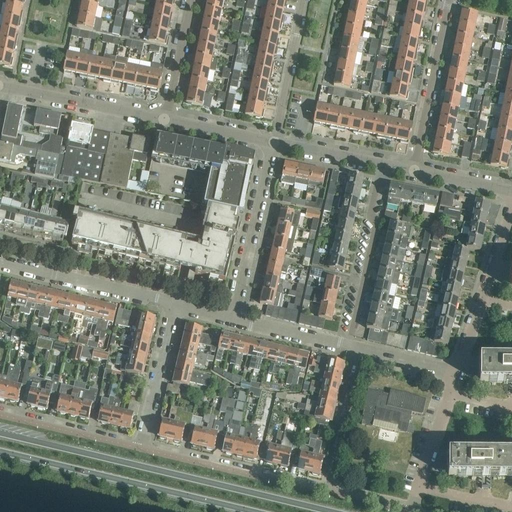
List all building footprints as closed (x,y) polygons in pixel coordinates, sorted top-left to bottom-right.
[(80,0),(80,3),(98,7),(104,8),(105,0),(80,0)] [(156,0),(155,6),(171,10),(172,6),(174,6),(175,0),(156,0)] [(206,0),(204,8),(221,12),(224,0),(223,0),(207,0),(207,1),(206,0)] [(283,0),(268,0),(267,9),(283,12),(283,8),(285,8),(287,1),(283,0)] [(95,19),(98,7),(80,3),(78,11),(80,11),(79,15),(95,19)] [(348,15),(364,18),(366,6),(349,3),(347,10),(349,11),(348,15)] [(409,3),(406,15),(422,18),(423,14),(425,14),(426,6),(409,3)] [(6,5),(3,16),(21,20),(23,12),(21,12),(22,8),(6,5)] [(155,6),(153,18),(171,22),(172,14),(170,14),(171,10),(155,6)] [(219,24),(221,12),(204,8),(202,16),(204,16),(203,21),(219,24)] [(283,12),(267,9),(264,21),(282,24),(284,16),(282,16),(283,12)] [(376,16),(375,21),(382,22),(382,21),(383,17),(385,10),(378,9),(376,16)] [(459,24),(475,27),(477,15),(461,12),(460,12),(458,20),(460,20),(459,24)] [(76,27),(93,31),(95,19),(79,15),(78,19),(77,19),(75,27),(76,27)] [(344,27),(361,30),(364,18),(348,15),(347,19),(345,19),(344,27)] [(406,15),(404,27),(421,30),(423,22),(421,22),(422,18),(406,15)] [(3,16),(1,28),(17,31),(18,27),(20,28),(21,20),(3,16)] [(153,18),(150,30),(166,33),(167,29),(169,30),(171,22),(153,18)] [(498,27),(497,32),(504,33),(505,28),(507,21),(500,20),(498,27)] [(201,24),(199,32),(217,36),(219,24),(203,21),(202,25),(201,24)] [(264,21),(262,33),(278,36),(279,32),(280,32),(282,24),(264,21)] [(113,27),(112,35),(119,36),(120,29),(121,24),(114,22),(113,27)] [(473,39),(475,27),(459,24),(458,28),(456,28),(455,35),(473,39)] [(343,39),(359,42),(361,30),(344,27),(342,34),(344,35),(343,39)] [(404,27),(401,38),(417,42),(418,38),(420,38),(421,30),(404,27)] [(1,28),(0,32),(0,40),(16,44),(18,36),(16,35),(17,31),(1,28)] [(72,29),(71,37),(83,39),(84,32),(72,29)] [(166,37),(166,33),(150,30),(148,42),(164,45),(166,45),(167,38),(166,37)] [(214,47),(217,36),(199,32),(197,40),(199,40),(198,44),(214,47)] [(278,36),(262,33),(259,44),(277,48),(279,40),(277,40),(278,36)] [(454,47),(470,51),(473,39),(455,35),(453,43),(455,43),(454,47)] [(401,38),(399,50),(416,54),(418,46),(416,46),(417,42),(401,38)] [(339,50),(357,54),(359,42),(343,39),(342,43),(341,42),(339,50)] [(0,40),(0,52),(12,55),(13,51),(15,51),(16,44),(0,40)] [(238,47),(237,52),(244,54),(245,49),(246,42),(239,40),(238,46),(238,47)] [(196,48),(194,56),(212,59),(214,47),(198,44),(198,48),(196,48)] [(259,44),(257,56),(273,60),(274,55),(275,56),(277,48),(259,44)] [(370,44),(368,56),(375,57),(377,46),(370,44)] [(468,62),(470,51),(454,47),(453,51),(452,51),(450,59),(468,62)] [(69,48),(64,72),(64,74),(71,76),(72,74),(76,74),(80,56),(81,50),(69,48)] [(338,62),(354,65),(357,54),(339,50),(337,58),(339,58),(338,62)] [(399,50),(397,62),(412,65),(413,61),(415,61),(416,54),(399,50)] [(11,59),(12,55),(0,52),(0,65),(10,67),(11,67),(13,59),(11,59)] [(91,58),(80,56),(76,74),(80,75),(79,77),(87,79),(91,58)] [(103,61),(99,79),(103,80),(103,82),(111,84),(115,63),(116,58),(104,56),(103,61)] [(194,56),(193,63),(194,64),(194,68),(209,71),(215,72),(218,60),(212,59),(194,56)] [(273,60),(257,56),(255,68),(272,72),(274,64),(272,64),(273,60)] [(103,61),(91,58),(87,79),(95,80),(95,78),(99,79),(103,61)] [(128,58),(127,64),(149,70),(151,64),(128,58)] [(449,71),(465,74),(468,62),(450,59),(448,67),(450,67),(449,71)] [(334,74),(352,77),(354,65),(338,62),(337,66),(336,66),(334,74)] [(397,62),(394,74),(412,77),(413,69),(412,69),(412,65),(397,62)] [(127,66),(115,63),(111,84),(118,85),(119,83),(123,84),(127,66)] [(139,68),(127,66),(123,84),(127,85),(126,87),(134,89),(139,68)] [(142,88),(146,89),(150,70),(139,68),(134,89),(142,90),(142,88)] [(191,71),(189,79),(207,83),(209,71),(194,68),(193,72),(191,71)] [(255,68),(252,80),(268,83),(269,79),(271,79),(272,72),(255,68)] [(162,73),(150,70),(146,89),(150,90),(150,92),(158,93),(158,92),(162,73)] [(463,86),(465,74),(449,71),(449,75),(447,75),(445,82),(463,86)] [(333,86),(349,89),(352,77),(334,74),(333,81),(334,82),(333,86)] [(394,74),(392,85),(408,89),(408,85),(410,85),(412,77),(394,74)] [(211,84),(207,83),(189,79),(188,87),(190,87),(189,91),(205,94),(206,86),(210,86),(211,84)] [(268,83),(252,80),(250,92),(267,95),(269,87),(267,87),(268,83)] [(371,94),(378,95),(380,83),(373,82),(371,94)] [(445,95),(461,98),(463,86),(445,82),(444,90),(445,90),(445,95)] [(241,101),(242,96),(235,94),(237,86),(231,84),(229,94),(236,95),(235,100),(241,101)] [(389,97),(405,101),(405,100),(407,101),(408,93),(407,93),(408,89),(392,85),(389,97)] [(205,94),(189,91),(188,95),(186,95),(185,103),(186,103),(202,107),(205,94)] [(250,92),(247,103),(263,107),(264,103),(266,103),(267,95),(250,92)] [(442,98),(440,106),(458,110),(464,111),(467,99),(461,98),(445,95),(444,99),(442,98)] [(511,96),(504,95),(502,107),(511,108),(511,96)] [(232,113),(234,101),(227,99),(225,111),(232,113)] [(468,112),(478,114),(480,102),(473,100),(471,100),(468,112)] [(247,103),(245,115),(261,119),(261,118),(263,119),(264,111),(262,111),(263,107),(247,103)] [(17,137),(23,108),(8,105),(1,137),(16,140),(17,137)] [(322,125),(326,126),(329,107),(317,105),(313,124),(314,124),(314,125),(321,127),(322,125)] [(440,118),(456,122),(458,110),(440,106),(439,114),(440,114),(440,118)] [(341,110),(329,107),(326,126),(330,127),(329,129),(337,130),(341,110)] [(511,108),(502,107),(500,118),(511,120),(511,108)] [(345,130),(349,131),(353,112),(341,110),(337,130),(345,132),(345,130)] [(40,128),(39,134),(50,136),(57,137),(61,116),(37,111),(34,127),(40,128)] [(353,133),(361,135),(365,115),(353,112),(349,131),(353,132),(353,133)] [(377,117),(365,115),(361,135),(368,137),(369,135),(373,136),(377,117)] [(388,119),(377,117),(373,136),(377,136),(376,138),(384,140),(388,119)] [(453,133),(456,122),(440,118),(439,122),(437,122),(435,130),(453,133)] [(511,120),(500,118),(497,130),(511,133),(511,120)] [(400,122),(388,119),(384,140),(392,142),(392,140),(396,140),(400,122)] [(412,124),(400,122),(396,140),(400,141),(400,143),(408,145),(408,143),(412,124)] [(69,143),(68,148),(72,149),(73,143),(79,145),(80,135),(88,137),(89,128),(72,125),(70,131),(69,131),(68,134),(70,135),(68,142),(69,143)] [(93,129),(89,128),(88,137),(80,135),(79,145),(73,143),(72,149),(68,148),(67,148),(65,157),(61,177),(63,177),(62,181),(68,183),(69,178),(100,184),(110,135),(93,132),(93,129)] [(435,130),(434,137),(436,138),(435,142),(451,145),(453,136),(457,137),(457,134),(453,133),(435,130)] [(511,133),(497,130),(495,142),(511,145),(511,133)] [(128,182),(133,157),(122,155),(125,138),(110,135),(100,184),(126,190),(128,182)] [(1,137),(0,143),(0,144),(19,148),(21,148),(24,137),(20,136),(19,138),(17,137),(16,140),(1,137)] [(59,156),(60,147),(62,138),(60,138),(57,137),(50,136),(49,142),(42,147),(41,152),(59,156)] [(208,207),(236,213),(239,213),(242,213),(252,167),(253,167),(255,158),(245,155),(235,152),(157,136),(151,161),(211,173),(204,206),(208,207)] [(132,140),(125,138),(122,155),(133,157),(134,153),(147,156),(150,141),(132,137),(132,140)] [(474,145),(473,150),(480,151),(481,146),(481,144),(482,139),(480,139),(475,138),(474,145)] [(448,157),(451,145),(435,142),(434,146),(432,145),(431,153),(432,154),(448,157)] [(511,145),(495,142),(492,154),(508,157),(509,153),(511,153),(511,148),(511,145)] [(0,144),(0,161),(14,165),(16,158),(20,155),(36,159),(37,152),(21,148),(19,148),(0,144)] [(468,159),(470,149),(463,148),(461,158),(468,159)] [(59,156),(41,152),(37,152),(36,159),(35,164),(37,164),(35,173),(35,175),(54,179),(55,175),(61,177),(65,157),(59,156)] [(508,161),(508,157),(492,154),(490,166),(506,169),(508,169),(509,161),(508,161)] [(281,182),(294,185),(298,166),(284,163),(281,182)] [(298,166),(295,184),(302,185),(303,181),(309,182),(311,169),(298,166)] [(311,169),(309,182),(308,186),(322,189),(325,172),(311,169)] [(330,183),(336,184),(339,172),(332,171),(330,183)] [(140,184),(128,182),(126,190),(145,194),(149,174),(143,173),(143,172),(142,172),(140,184)] [(12,174),(9,189),(15,190),(17,180),(18,175),(12,174)] [(350,175),(347,187),(361,190),(363,178),(350,175)] [(330,183),(327,195),(334,196),(336,184),(330,183)] [(400,201),(402,188),(390,185),(388,194),(389,194),(386,205),(398,207),(400,201)] [(347,187),(344,198),(358,202),(361,190),(347,187)] [(402,188),(400,201),(412,204),(414,190),(402,188)] [(414,190),(412,204),(424,206),(426,192),(414,190)] [(426,192),(424,206),(435,209),(436,204),(437,204),(439,195),(426,192)] [(442,194),(439,206),(445,207),(452,209),(454,196),(452,196),(442,194)] [(344,198),(340,197),(338,209),(355,213),(358,202),(344,198)] [(321,211),(323,200),(316,199),(315,204),(305,202),(304,207),(321,211)] [(467,212),(473,213),(487,216),(489,203),(470,199),(467,212)] [(0,228),(3,229),(9,207),(0,204),(0,228)] [(9,207),(3,229),(13,231),(18,209),(9,207)] [(234,221),(236,213),(208,207),(197,251),(185,248),(187,240),(75,212),(73,220),(77,221),(71,245),(78,247),(77,251),(91,255),(92,250),(98,252),(97,256),(104,258),(105,254),(118,257),(117,261),(131,264),(132,260),(145,263),(144,268),(158,271),(159,267),(165,268),(164,272),(171,274),(173,270),(179,272),(180,269),(195,272),(195,275),(201,277),(200,281),(218,285),(219,281),(225,283),(230,262),(231,262),(234,250),(233,249),(235,243),(236,243),(238,236),(236,236),(238,229),(239,229),(241,223),(234,221)] [(18,209),(13,231),(23,234),(28,212),(18,209)] [(338,209),(336,221),(353,225),(355,213),(338,209)] [(438,211),(437,218),(443,219),(459,222),(460,216),(461,212),(444,209),(444,213),(438,211)] [(278,224),(291,227),(296,228),(297,228),(300,215),(294,214),(294,213),(281,210),(278,224)] [(313,220),(310,231),(316,232),(320,214),(307,211),(305,218),(313,220)] [(28,212),(23,234),(32,236),(38,214),(28,212)] [(471,224),(485,227),(487,216),(473,213),(471,224)] [(38,214),(32,236),(42,238),(48,216),(38,214)] [(52,241),(57,219),(48,216),(42,238),(52,241)] [(52,241),(62,243),(64,238),(66,239),(68,230),(68,229),(69,222),(57,219),(52,241)] [(350,237),(353,225),(336,221),(334,227),(338,228),(337,234),(350,237)] [(390,223),(387,235),(408,240),(411,227),(390,223)] [(470,230),(468,236),(482,239),(485,227),(471,224),(464,223),(463,228),(470,230)] [(291,227),(278,224),(275,237),(293,241),(294,234),(296,228),(291,227)] [(425,230),(422,243),(428,244),(431,231),(425,230)] [(350,237),(337,234),(333,233),(330,244),(334,245),(347,248),(350,237)] [(387,235),(385,247),(405,251),(406,246),(408,240),(387,235)] [(482,239),(468,236),(466,248),(480,251),(482,239)] [(272,251),(285,254),(290,255),(293,241),(275,237),(272,251)] [(310,259),(312,251),(313,246),(307,245),(306,250),(300,248),(299,257),(304,258),(310,259)] [(345,260),(347,248),(334,245),(333,251),(332,251),(330,252),(330,255),(330,257),(331,257),(345,260)] [(385,247),(382,258),(402,263),(405,251),(385,247)] [(452,260),(466,264),(469,252),(455,248),(452,260)] [(272,251),(269,264),(287,268),(288,268),(289,267),(290,266),(290,265),(291,265),(291,264),(291,263),(291,262),(290,262),(290,261),(283,259),(285,254),(272,251)] [(321,254),(314,253),(311,265),(318,267),(321,254)] [(420,255),(417,266),(423,268),(425,256),(420,255)] [(342,272),(345,260),(331,257),(329,269),(342,272)] [(382,258),(380,270),(400,275),(402,263),(382,258)] [(446,259),(443,271),(463,275),(466,264),(452,260),(446,259)] [(269,264),(266,277),(279,280),(280,273),(286,274),(287,268),(269,264)] [(417,266),(414,278),(420,279),(423,268),(417,266)] [(426,267),(423,279),(430,280),(432,268),(426,267)] [(311,268),(309,276),(321,279),(323,271),(311,268)] [(380,270),(377,282),(391,285),(397,286),(400,275),(380,270)] [(443,271),(441,282),(443,283),(461,287),(463,275),(443,271)] [(266,277),(263,290),(276,293),(281,295),(282,289),(281,287),(282,281),(279,280),(266,277)] [(318,290),(324,291),(337,294),(340,281),(327,278),(326,285),(319,283),(318,290)] [(414,278),(412,290),(417,291),(420,279),(414,278)] [(17,300),(21,286),(17,285),(16,283),(11,282),(5,310),(10,311),(11,305),(16,306),(17,300)] [(377,282),(374,293),(388,297),(391,285),(377,282)] [(443,283),(440,295),(458,299),(461,287),(443,283)] [(298,285),(295,298),(301,299),(304,286),(298,285)] [(25,287),(21,286),(17,300),(16,306),(20,307),(19,313),(24,314),(31,286),(27,286),(25,287)] [(35,287),(31,286),(24,314),(29,315),(30,310),(35,311),(40,290),(36,289),(35,287)] [(306,288),(304,301),(309,302),(312,289),(306,288)] [(40,290),(35,311),(39,312),(38,318),(43,319),(50,291),(46,290),(44,291),(40,290)] [(263,290),(260,304),(267,306),(273,307),(274,307),(277,308),(279,300),(280,295),(281,295),(276,293),(263,290)] [(51,308),(55,310),(59,295),(55,294),(54,292),(50,291),(43,319),(48,320),(51,308)] [(315,296),(313,303),(321,305),(334,307),(337,294),(324,291),(323,298),(315,296)] [(372,305),(385,308),(392,310),(394,298),(388,297),(374,293),(372,305)] [(439,294),(436,306),(437,306),(455,310),(458,299),(440,295),(439,294)] [(57,322),(62,324),(69,296),(65,295),(63,296),(59,295),(55,310),(60,311),(57,322)] [(70,313),(74,314),(78,300),(74,299),(73,297),(69,296),(62,324),(67,325),(70,313)] [(301,299),(295,298),(292,311),(298,313),(301,299)] [(76,327),(81,328),(88,300),(84,299),(82,301),(78,300),(74,314),(79,315),(76,327)] [(88,300),(81,328),(86,329),(87,324),(92,325),(94,319),(97,304),(93,303),(92,301),(88,300)] [(94,319),(92,325),(96,326),(95,332),(94,336),(99,337),(100,333),(107,305),(103,304),(101,305),(97,304),(94,319)] [(99,338),(99,340),(102,341),(104,339),(105,334),(108,322),(113,324),(116,309),(112,308),(111,306),(107,305),(100,333),(99,337),(99,338)] [(321,305),(318,318),(319,318),(325,320),(331,321),(334,307),(321,305)] [(392,310),(385,308),(372,305),(369,317),(383,320),(390,322),(393,310),(392,310)] [(273,307),(267,306),(265,316),(271,318),(274,307),(273,307)] [(437,306),(434,318),(439,319),(453,322),(455,310),(437,306)] [(280,308),(277,308),(274,307),(271,318),(277,319),(280,308)] [(283,321),(286,310),(280,308),(277,319),(283,321)] [(118,310),(116,319),(154,328),(155,325),(153,323),(154,318),(140,315),(139,319),(130,317),(131,313),(118,310)] [(292,311),(286,310),(283,321),(289,322),(292,311)] [(298,313),(292,311),(289,322),(295,324),(298,313)] [(298,324),(304,326),(307,316),(301,314),(298,324)] [(313,317),(307,316),(304,326),(310,327),(313,317)] [(319,318),(318,318),(313,317),(310,327),(316,329),(319,318)] [(390,322),(383,320),(369,317),(366,329),(370,330),(376,331),(382,332),(387,333),(390,322)] [(11,327),(12,320),(2,318),(2,322),(11,327)] [(325,320),(319,318),(316,329),(322,330),(325,320)] [(434,318),(432,330),(436,331),(450,334),(453,322),(439,319),(434,318)] [(153,332),(154,328),(116,319),(115,325),(131,328),(130,333),(150,338),(151,334),(153,332)] [(217,344),(218,339),(200,334),(201,329),(187,326),(186,330),(184,332),(183,335),(217,344)] [(373,343),(376,331),(370,330),(367,341),(373,343)] [(450,334),(436,331),(432,330),(429,342),(434,343),(441,344),(447,346),(450,334)] [(23,333),(15,331),(13,338),(22,340),(23,333)] [(379,344),(382,332),(376,331),(373,343),(378,344),(379,344)] [(388,334),(387,333),(382,332),(379,344),(385,346),(388,334)] [(123,336),(121,341),(149,348),(150,344),(149,342),(150,338),(130,333),(129,337),(123,336)] [(223,350),(228,351),(231,337),(227,336),(226,334),(222,333),(215,361),(221,362),(223,350)] [(385,346),(392,347),(394,335),(388,334),(385,346)] [(215,353),(217,344),(183,335),(182,339),(183,341),(182,345),(197,349),(198,344),(211,348),(210,352),(215,353)] [(401,336),(394,335),(392,347),(398,349),(401,336)] [(58,339),(58,342),(67,344),(67,342),(68,338),(59,336),(58,339)] [(407,338),(401,337),(401,336),(398,349),(404,350),(407,338)] [(48,339),(39,337),(36,347),(51,351),(53,341),(48,339)] [(231,337),(228,351),(232,353),(230,364),(235,365),(241,338),(237,337),(235,338),(231,337)] [(407,351),(413,352),(416,338),(410,337),(407,351)] [(243,355),(247,356),(251,342),(247,341),(245,339),(241,338),(235,365),(240,367),(243,355)] [(416,338),(413,352),(419,354),(422,340),(416,338)] [(419,354),(425,355),(428,341),(422,340),(419,354)] [(132,349),(131,353),(145,357),(146,353),(148,351),(149,348),(121,341),(120,346),(132,349)] [(251,342),(247,356),(252,357),(249,369),(254,370),(261,342),(257,341),(255,343),(251,342)] [(431,357),(434,343),(429,342),(428,341),(425,355),(431,357)] [(262,360),(266,361),(270,346),(266,345),(265,343),(261,342),(254,370),(259,371),(262,360)] [(437,358),(437,357),(441,344),(434,343),(431,357),(437,358)] [(179,351),(178,355),(206,361),(212,363),(214,357),(196,353),(197,349),(182,345),(181,349),(179,351)] [(268,374),(273,375),(280,347),(276,346),(274,347),(270,346),(266,361),(271,362),(268,374)] [(280,347),(273,375),(278,376),(279,374),(280,370),(284,372),(286,365),(289,351),(285,350),(284,348),(280,347)] [(91,360),(92,358),(93,351),(83,349),(81,358),(91,360)] [(108,354),(93,351),(92,358),(107,361),(108,354)] [(287,378),(286,385),(291,386),(291,385),(292,379),(299,352),(295,351),(293,352),(289,351),(286,365),(290,367),(287,378)] [(292,379),(291,385),(296,386),(298,381),(299,375),(304,376),(305,370),(309,356),(304,355),(303,353),(299,352),(292,379)] [(118,355),(117,360),(145,367),(146,363),(144,361),(145,357),(131,353),(130,358),(118,355)] [(179,360),(178,365),(192,368),(193,364),(205,366),(206,361),(178,355),(177,358),(179,360)] [(310,361),(308,366),(315,368),(343,374),(344,371),(342,369),(343,364),(317,358),(316,362),(315,364),(314,364),(314,362),(310,361)] [(511,358),(480,359),(479,383),(511,383),(511,358)] [(117,360),(116,365),(122,367),(121,371),(141,376),(142,372),(144,371),(145,367),(117,360)] [(26,389),(29,379),(29,377),(33,363),(26,361),(23,373),(24,374),(21,388),(17,387),(21,368),(15,367),(15,368),(11,385),(10,385),(6,400),(9,400),(10,402),(13,403),(15,402),(18,403),(21,388),(26,389)] [(192,368),(178,365),(177,369),(175,370),(174,374),(211,382),(212,377),(191,372),(192,368)] [(1,376),(0,379),(0,399),(3,400),(5,399),(6,400),(10,385),(11,385),(15,368),(9,367),(7,377),(1,376)] [(223,370),(213,368),(213,371),(222,376),(223,372),(223,370)] [(315,368),(313,373),(319,374),(318,379),(339,384),(340,379),(342,378),(343,374),(315,368)] [(110,381),(112,372),(110,371),(105,370),(103,380),(110,381)] [(232,375),(233,374),(223,372),(222,376),(231,382),(232,375)] [(211,382),(174,374),(173,377),(174,379),(173,384),(188,387),(189,383),(209,387),(211,382)] [(242,377),(232,375),(231,382),(234,384),(240,385),(242,377)] [(44,381),(41,392),(37,407),(47,410),(49,401),(54,402),(59,381),(60,377),(55,376),(52,378),(51,382),(44,381)] [(41,392),(44,381),(29,377),(29,379),(26,389),(25,395),(29,396),(27,405),(30,406),(31,407),(37,408),(37,407),(41,392)] [(144,380),(132,377),(129,388),(133,389),(134,385),(143,387),(144,380)] [(310,387),(338,393),(339,390),(338,388),(339,384),(318,379),(317,383),(311,382),(310,387)] [(71,400),(74,388),(75,382),(70,381),(69,387),(68,387),(65,398),(60,397),(57,412),(60,413),(61,414),(64,415),(65,414),(68,415),(72,400),(71,400)] [(251,384),(250,388),(259,390),(260,390),(260,388),(261,384),(251,382),(251,384)] [(271,383),(271,385),(270,389),(279,391),(281,386),(271,383)] [(182,388),(168,385),(166,393),(180,396),(182,388)] [(304,385),(302,390),(321,395),(320,399),(334,403),(335,399),(337,397),(338,393),(310,387),(304,385)] [(84,391),(74,388),(71,400),(72,400),(68,415),(70,415),(71,417),(74,417),(75,417),(79,418),(82,403),(81,402),(84,391)] [(259,390),(250,388),(249,390),(249,392),(254,394),(253,396),(259,398),(261,391),(259,391),(260,390),(259,390)] [(82,403),(79,418),(80,418),(81,419),(84,420),(85,419),(88,420),(92,406),(94,406),(98,391),(90,389),(89,392),(84,391),(81,402),(82,403)] [(411,413),(421,415),(425,400),(390,391),(389,395),(367,390),(366,397),(368,397),(361,425),(400,434),(400,432),(406,433),(411,413)] [(110,425),(114,410),(112,410),(115,398),(110,396),(109,400),(102,398),(100,407),(101,407),(98,422),(101,423),(102,424),(105,425),(107,424),(110,425)] [(124,413),(123,413),(118,411),(121,399),(115,398),(112,410),(114,410),(110,425),(111,425),(112,427),(115,427),(117,427),(120,427),(124,413)] [(219,412),(225,413),(229,400),(223,398),(219,412)] [(307,401),(306,406),(334,413),(334,409),(333,407),(334,403),(320,399),(319,404),(307,401)] [(236,401),(229,400),(225,413),(232,415),(236,401)] [(124,413),(120,428),(121,428),(122,429),(125,430),(127,429),(130,430),(133,416),(134,412),(138,412),(140,404),(131,402),(130,402),(128,414),(124,413)] [(333,416),(334,413),(306,406),(302,421),(319,425),(328,427),(329,422),(330,422),(331,418),(333,416)] [(170,440),(177,408),(171,407),(168,422),(162,421),(159,437),(161,438),(161,439),(166,440),(166,439),(170,440)] [(177,408),(170,440),(173,441),(173,442),(178,443),(178,442),(181,443),(185,426),(190,428),(193,416),(192,416),(193,415),(182,412),(183,409),(177,408)] [(228,427),(222,452),(225,453),(225,454),(230,455),(230,454),(233,455),(237,439),(238,439),(240,430),(235,429),(236,422),(231,421),(232,415),(225,413),(223,424),(224,424),(224,426),(228,427)] [(190,428),(187,441),(192,442),(191,445),(194,446),(194,447),(199,448),(199,447),(202,448),(210,416),(204,414),(203,419),(193,416),(190,428)] [(210,416),(202,448),(206,449),(206,450),(210,451),(211,450),(214,450),(217,434),(212,433),(216,417),(210,416)] [(237,439),(233,455),(237,456),(237,457),(241,458),(241,457),(245,458),(253,426),(247,425),(243,440),(238,439),(237,439)] [(319,425),(317,433),(329,436),(331,428),(328,427),(319,425)] [(256,460),(256,458),(261,459),(264,445),(255,443),(259,427),(253,426),(245,458),(248,458),(248,460),(253,461),(253,460),(256,460)] [(264,445),(261,459),(266,461),(265,462),(267,463),(267,464),(272,465),(272,464),(276,465),(284,433),(285,427),(280,426),(274,448),(264,445)] [(290,435),(284,433),(276,465),(281,466),(281,467),(285,469),(286,467),(288,468),(291,452),(286,450),(290,435)] [(292,433),(289,445),(293,451),(292,455),(295,456),(300,435),(292,433)] [(316,441),(310,439),(308,447),(300,445),(298,454),(301,454),(297,470),(299,470),(299,472),(303,473),(304,472),(308,473),(316,441)] [(322,442),(316,441),(308,473),(313,474),(312,475),(317,476),(317,475),(319,475),(323,459),(318,458),(322,442)] [(511,453),(448,453),(448,477),(511,477),(511,453)]
